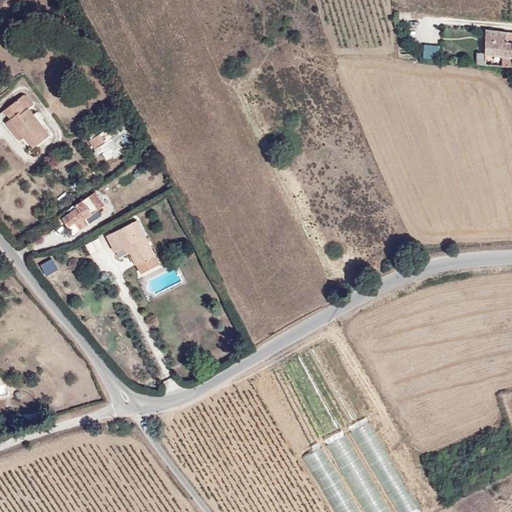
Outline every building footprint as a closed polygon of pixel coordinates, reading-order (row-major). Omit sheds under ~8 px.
[(511,38),(482,34),(481,67),(509,71),(510,62),(511,48),(511,38)] [(423,47),(422,61),(436,62),(438,49),(423,47)] [(23,108),(16,100),(11,104),(18,112),(23,108)] [(47,137),(23,108),(18,112),(11,104),(0,112),(0,119),(27,153),(47,137)] [(99,138),(126,123),(120,113),(94,129),(99,138)] [(105,205),(95,192),(88,197),(98,210),(105,205)] [(98,210),(88,197),(72,209),(73,211),(81,220),(75,225),(79,230),(89,225),(85,219),(98,210)] [(75,225),(81,220),(73,211),(58,223),(66,233),(75,225)] [(152,258),(133,225),(105,240),(117,260),(124,255),(132,270),(152,258)] [(85,244),(90,253),(103,246),(98,237),(85,244)] [(138,279),(158,268),(152,258),(132,270),(138,279)]
